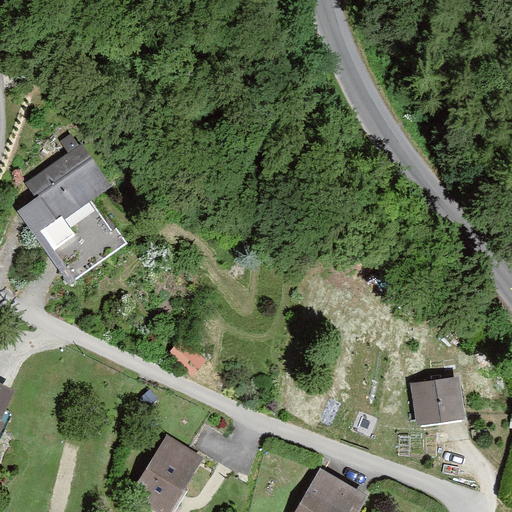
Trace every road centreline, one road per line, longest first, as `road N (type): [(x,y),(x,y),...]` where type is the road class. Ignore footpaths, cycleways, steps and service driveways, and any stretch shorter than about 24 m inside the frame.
road 1 (residential): [(470,511),(440,486),(255,420),(0,300)]
road 2 (tertiary): [(326,0),(352,75),(398,151),(511,289)]
